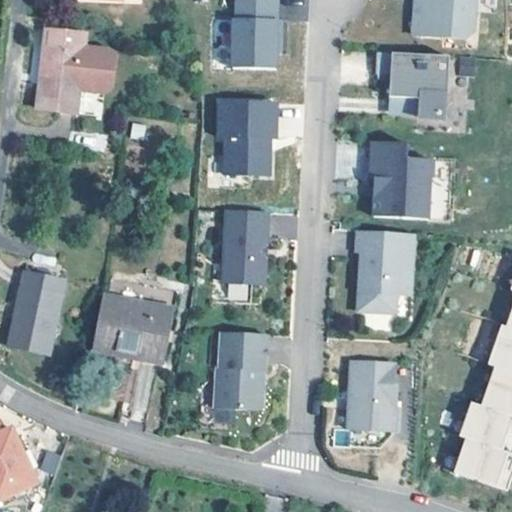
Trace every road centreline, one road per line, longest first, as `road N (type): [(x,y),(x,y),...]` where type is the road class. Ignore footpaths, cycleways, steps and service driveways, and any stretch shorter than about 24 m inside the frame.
road 1 (residential): [(300,483),(335,0)]
road 2 (residential): [(300,483),(164,456),(0,388)]
